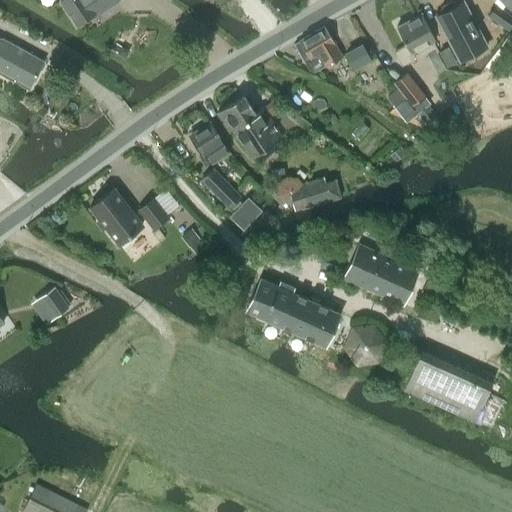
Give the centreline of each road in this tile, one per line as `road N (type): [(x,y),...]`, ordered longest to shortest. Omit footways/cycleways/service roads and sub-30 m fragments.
road 1 (tertiary): [(0,228),(212,77),(343,0)]
road 2 (track): [(95,511),(165,367),(167,337),(114,287),(3,225)]
